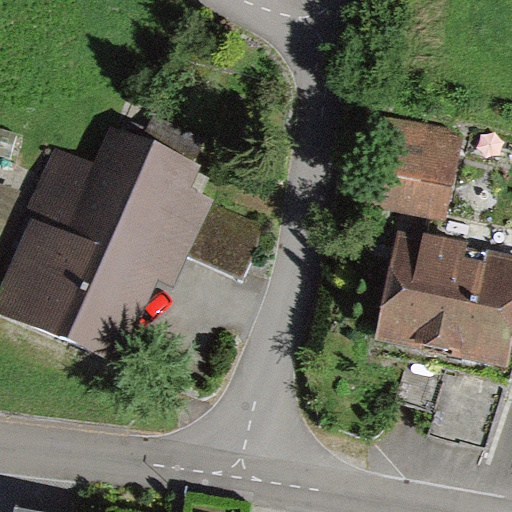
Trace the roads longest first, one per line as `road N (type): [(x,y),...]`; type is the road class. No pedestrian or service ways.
road 1 (residential): [(241,467),(330,23)]
road 2 (residential): [(241,467),(485,511)]
road 3 (residential): [(0,441),(241,467)]
